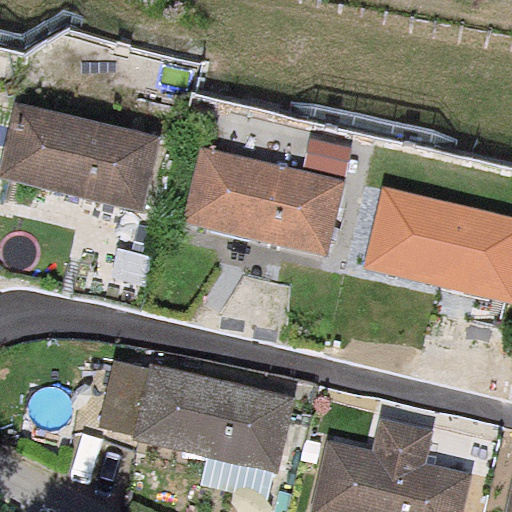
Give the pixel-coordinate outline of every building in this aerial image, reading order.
[(17,105),(0,172),(0,178),(142,213),(161,141),(17,105)] [(202,150),(184,225),(327,258),(344,183),(202,150)] [(511,223),(387,192),(368,267),(511,302),(511,223)] [(134,437),(150,371),(114,362),(98,428),(134,437)] [(296,400),(151,365),(150,371),(134,437),(133,440),(278,475),(296,400)] [(374,452),(329,442),(312,511),(465,511),(474,475),(427,464),(434,432),(382,420),(374,452)]
